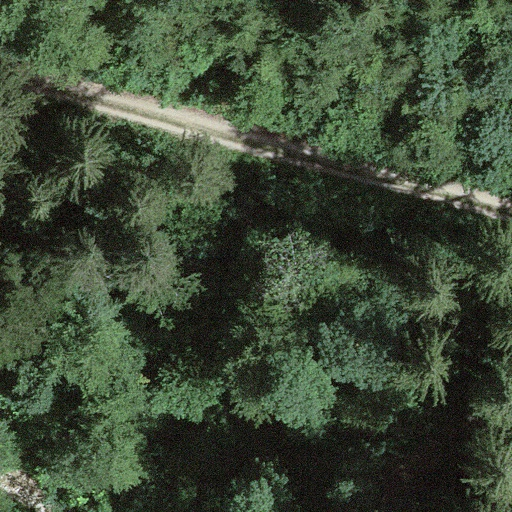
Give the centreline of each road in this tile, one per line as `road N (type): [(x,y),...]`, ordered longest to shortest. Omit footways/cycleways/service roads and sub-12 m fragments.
road 1 (track): [(0,68),(511,221)]
road 2 (track): [(511,409),(352,511)]
